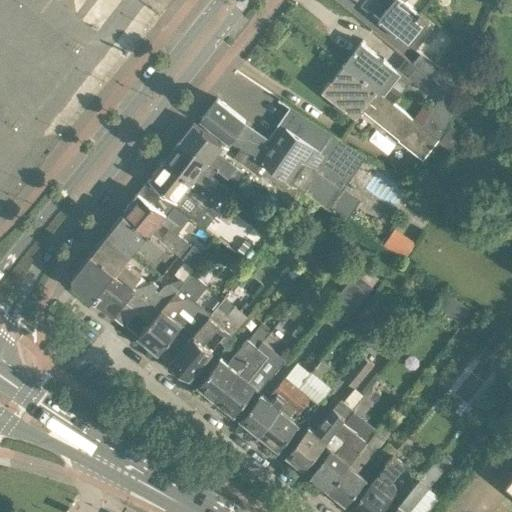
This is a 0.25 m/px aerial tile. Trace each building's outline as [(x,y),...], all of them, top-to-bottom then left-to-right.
[(378,20),(409,45),(413,49),(434,23),(421,13),(420,14),(405,2),(406,0),(390,0),(393,2),(378,20)] [(343,65),(379,93),(396,72),(362,41),(352,54),(343,65)] [(415,67),(453,96),(464,83),(442,66),(440,68),(424,55),(415,67)] [(420,127),(379,93),(343,65),(331,80),(330,79),(321,91),(356,118),(363,109),(399,138),(397,141),(421,161),(437,141),(420,127)] [(453,96),(415,67),(407,78),(438,101),(420,127),(437,141),(458,100),(453,96)] [(237,145),(241,148),(240,149),(260,163),(272,146),(243,125),(246,122),(217,99),(202,119),(235,146),(237,145)] [(344,188),(365,157),(295,111),(272,146),(260,163),(317,201),(346,221),(360,200),(344,188)] [(243,173),(235,167),(216,152),(221,144),(194,122),(180,139),(207,163),(208,161),(227,177),(235,183),(243,173)] [(451,125),(438,143),(452,153),(465,135),(451,125)] [(163,158),(193,181),(207,163),(180,139),(178,142),(174,143),(163,158)] [(260,163),(240,149),(233,159),(259,178),(261,176),(263,178),(265,177),(311,209),(317,201),(260,163)] [(178,201),(193,181),(163,158),(152,172),(153,175),(150,178),(178,201)] [(202,187),(216,198),(225,187),(210,176),(202,187)] [(172,206),(145,185),(139,192),(123,211),(171,250),(183,259),(192,247),(176,234),(180,228),(165,216),(172,206)] [(164,262),(171,250),(123,211),(118,217),(116,215),(114,218),(117,219),(111,226),(109,225),(107,227),(108,230),(107,231),(132,251),(134,249),(153,262),(157,257),(164,262)] [(415,243),(395,228),(383,246),(403,260),(415,243)] [(95,247),(91,252),(132,286),(141,274),(124,261),(132,251),(107,231),(106,233),(103,232),(101,234),(104,236),(98,243),(96,241),(93,244),(95,247)] [(251,244),(245,239),(241,245),(247,249),(251,244)] [(247,249),(241,245),(236,250),(242,255),(247,249)] [(204,255),(194,246),(185,258),(195,266),(204,255)] [(215,259),(225,267),(235,275),(243,265),(234,257),(224,249),(215,259)] [(312,257),(305,251),(299,260),(305,266),(312,257)] [(132,286),(91,252),(77,269),(75,268),(73,270),(75,271),(72,274),(73,283),(126,326),(137,313),(148,323),(183,283),(180,281),(164,285),(158,292),(155,289),(158,285),(153,282),(136,288),(132,286)] [(356,273),(332,302),(349,316),(373,286),(356,273)] [(169,361),(197,327),(198,327),(210,314),(195,302),(205,288),(189,277),(183,283),(148,323),(138,335),(169,361)] [(191,379),(214,350),(205,343),(217,328),(225,335),(220,341),(224,345),(247,316),(224,297),(210,314),(198,327),(197,327),(169,361),(191,379)] [(216,399),(268,337),(272,330),(263,322),(248,339),(247,338),(228,363),(222,357),(198,385),(216,399)] [(256,394),(282,363),(270,353),(277,344),(268,337),(216,399),(235,415),(254,392),(256,394)] [(343,379),(355,388),(374,365),(362,356),(343,379)] [(297,387),(285,402),(280,408),(259,434),(279,450),(300,424),(290,416),(295,410),(298,412),(309,398),(318,405),(332,388),(321,379),(330,368),(321,359),(298,388),(297,387)] [(275,394),(270,400),(261,393),(240,418),(259,434),(280,408),(285,402),(297,387),(284,377),(272,392),(275,394)] [(364,394),(352,409),(352,410),(361,417),(373,402),(364,394)] [(342,422),(352,410),(352,409),(341,400),(333,409),(315,432),(309,427),(286,454),(304,469),(321,448),(334,432),(342,422)] [(367,442),(342,422),(334,432),(321,448),(327,453),(310,474),(328,489),(349,464),(367,442)] [(380,425),(377,430),(375,432),(384,440),(390,434),(380,425)] [(377,464),(373,460),(376,456),(374,455),(384,440),(375,432),(367,442),(349,464),(328,489),(346,504),(377,464)] [(378,455),(387,462),(393,454),(396,450),(388,443),(378,455)] [(441,453),(420,478),(429,486),(450,461),(441,453)] [(379,511),(391,497),(392,498),(395,493),(396,489),(396,486),(394,483),(391,481),(405,464),(393,454),(387,462),(350,508),(355,511),(379,511)] [(408,511),(429,486),(420,478),(392,511),(408,511)]
